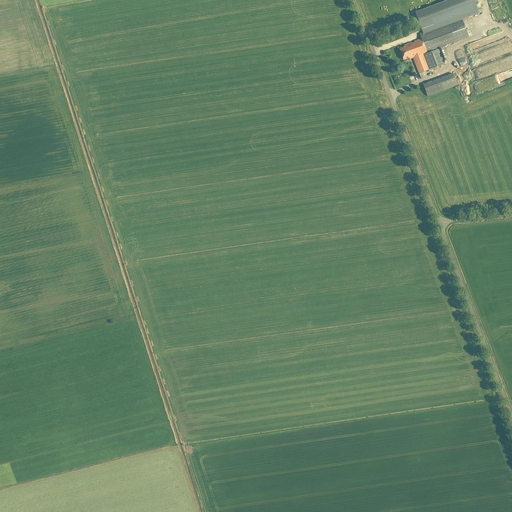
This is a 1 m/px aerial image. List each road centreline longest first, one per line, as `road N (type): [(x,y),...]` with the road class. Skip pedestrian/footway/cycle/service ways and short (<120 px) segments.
road 1 (unclassified): [(439,222),(355,0)]
road 2 (unclassified): [(511,415),(439,222)]
